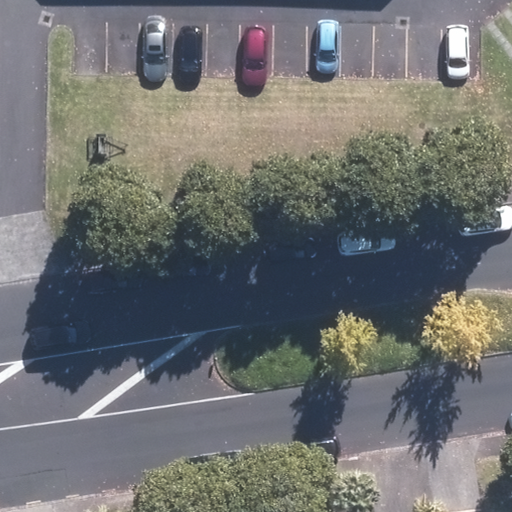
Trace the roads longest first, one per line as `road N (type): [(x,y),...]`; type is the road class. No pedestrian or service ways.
road 1 (residential): [(0,343),(142,305),(511,254)]
road 2 (residential): [(511,383),(170,427),(19,434)]
